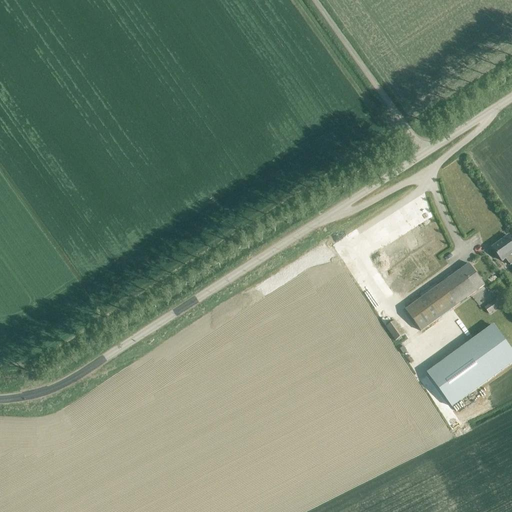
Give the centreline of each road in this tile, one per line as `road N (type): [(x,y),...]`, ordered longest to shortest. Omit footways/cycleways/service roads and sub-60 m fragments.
road 1 (unclassified): [(0,399),(40,393),(76,375),(511,98)]
road 2 (track): [(315,0),(424,152)]
